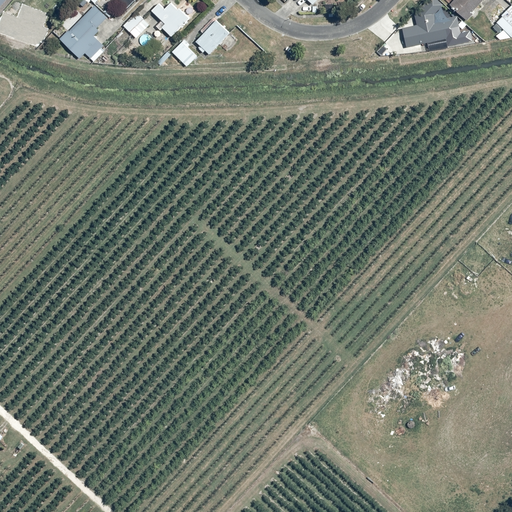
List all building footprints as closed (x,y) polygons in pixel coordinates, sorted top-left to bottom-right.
[(134,0),(117,0),(126,9),(134,0)] [(443,6),(436,0),(428,0),(414,15),(417,26),(402,29),(407,48),(461,36),(456,17),(435,21),(434,15),(443,6)] [(484,0),(455,0),(449,6),(466,21),(484,0)] [(170,38),(188,20),(170,4),(164,9),(159,5),(151,13),(161,23),(158,27),(170,38)] [(511,5),(494,23),(496,24),(492,28),(497,34),(494,37),(498,42),(510,38),(511,36),(511,5)] [(107,18),(94,6),(60,39),(85,64),(104,46),(93,37),(98,31),(96,30),(107,18)] [(149,25),(135,11),(122,25),(135,38),(149,25)] [(229,33),(214,22),(195,43),(209,56),(229,33)] [(195,57),(181,42),(171,52),(185,67),(195,57)] [(390,48),(384,43),(376,53),(382,58),(390,48)]
